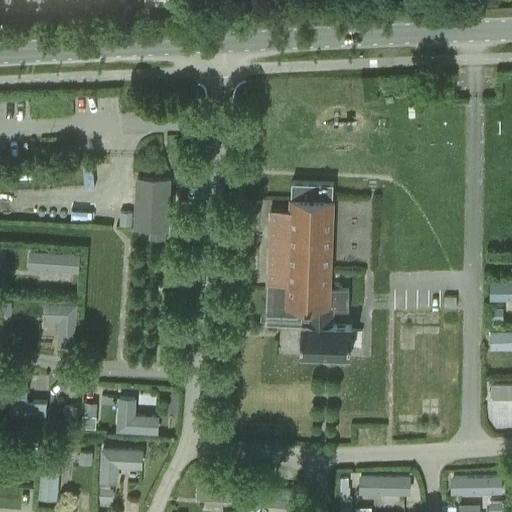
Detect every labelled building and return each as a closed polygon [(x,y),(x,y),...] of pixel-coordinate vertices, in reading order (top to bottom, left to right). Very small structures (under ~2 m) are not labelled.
[(136,225),(168,226),(169,178),(138,177),(136,225)] [(352,325),(333,324),(333,308),(330,308),(330,306),(348,306),(349,287),(331,287),(334,199),(332,199),(333,183),(292,181),(292,197),(290,197),(289,210),(271,209),(266,323),(302,324),(300,352),(351,354),(352,325)] [(356,209),(372,208),(371,196),(355,197),(356,209)] [(79,270),(81,252),(29,248),(28,267),(79,270)] [(511,279),(490,280),(490,298),(511,298),(511,279)] [(13,297),(1,297),(1,310),(13,310),(13,297)] [(77,302),(44,301),(43,318),(59,319),(58,343),(75,343),(77,302)] [(499,319),(499,306),(490,306),(490,319),(499,319)] [(511,327),(492,328),(492,346),(511,345),(511,327)] [(46,419),(47,401),(27,400),(28,373),(12,373),(10,417),(46,419)] [(511,382),(492,383),(492,397),(511,396),(511,382)] [(159,432),(160,415),(136,413),(137,397),(119,396),(117,429),(159,432)] [(97,398),(85,398),(85,410),(97,409),(97,398)] [(74,403),(62,403),(62,415),(74,415),(74,403)] [(63,444),(43,444),(41,495),(57,496),(63,444)] [(118,461),(144,465),(144,447),(102,444),(100,477),(117,479),(118,461)] [(80,459),(92,460),(93,450),(81,449),(80,459)] [(232,500),(234,472),(198,470),(196,497),(232,500)] [(411,492),(411,474),(360,473),(360,492),(411,492)] [(502,491),(502,474),(450,476),(451,493),(502,491)] [(113,485),(101,485),(101,497),(113,497),(113,485)] [(294,507),(295,489),(248,485),(246,503),(294,507)] [(501,511),(501,500),(490,500),(490,501),(489,511),(501,511)] [(478,511),(478,502),(457,503),(457,511),(478,511)]
